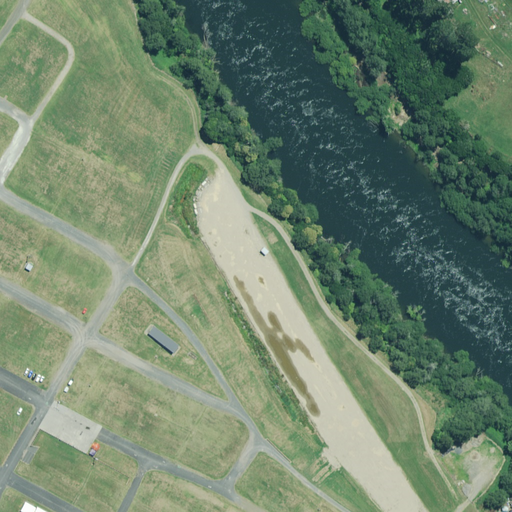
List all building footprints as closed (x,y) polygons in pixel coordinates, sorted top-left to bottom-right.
[(457,0),(434,0),(442,10),(457,0)] [(28,263),(24,269),(30,273),(34,267),(28,263)] [(179,346),(155,326),(148,334),(173,353),(179,346)] [(345,364),(339,368),(344,374),(349,370),(345,364)] [(68,511),(78,495),(51,480),(46,489),(41,486),(36,494),(42,497),(38,506),(49,511),(68,511)] [(46,511),(36,506),(35,507),(25,502),(20,511),(22,511),(46,511)]
